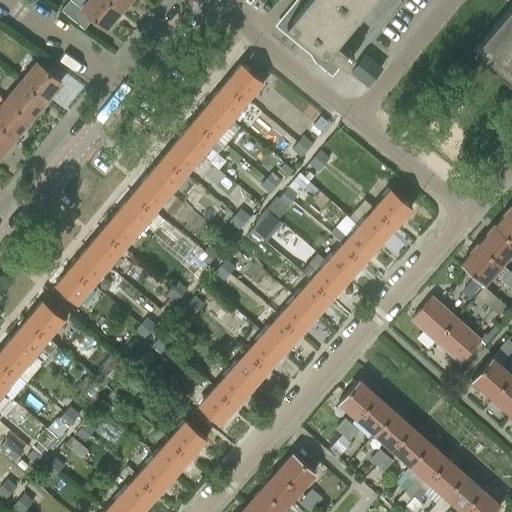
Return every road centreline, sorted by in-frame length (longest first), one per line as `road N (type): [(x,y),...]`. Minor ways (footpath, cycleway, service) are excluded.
road 1 (residential): [(216,511),(464,212)]
road 2 (residential): [(0,244),(123,92)]
road 3 (residential): [(354,118),(215,0)]
road 4 (residential): [(354,118),(453,0)]
road 5 (residential): [(0,2),(123,92)]
road 6 (residential): [(464,212),(354,118)]
road 7 (residential): [(123,92),(204,0)]
